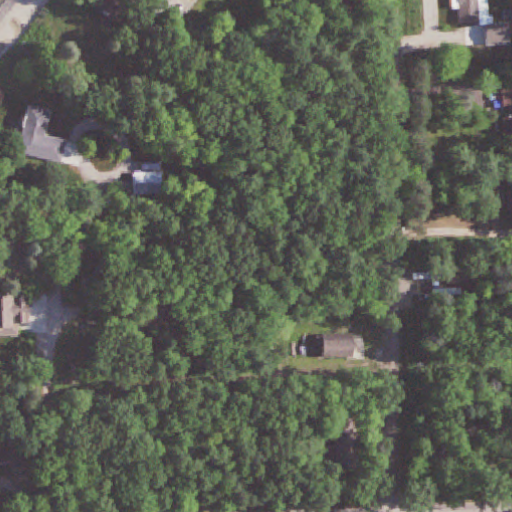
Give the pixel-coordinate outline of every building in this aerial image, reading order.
[(111,0),(106,17),(137,27),(145,4),(138,2),(138,0),(111,0)] [(464,0),(464,24),(485,24),(484,0),(464,0)] [(57,111),(33,107),(23,155),(47,160),(57,111)] [(0,335),(24,336),(24,325),(37,325),(37,298),(0,297),(0,335)] [(325,359),(364,359),(364,337),(325,337),(325,359)]
